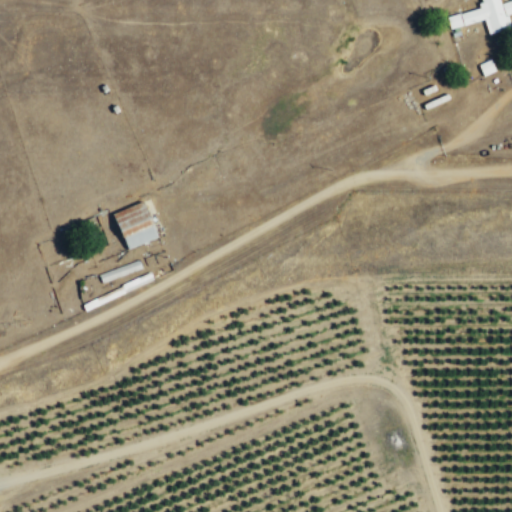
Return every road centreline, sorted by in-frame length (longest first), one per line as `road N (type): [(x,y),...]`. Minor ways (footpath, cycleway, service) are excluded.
road 1 (track): [(438,511),(406,408),(392,389),(367,378),(326,383),(138,445),(0,479)]
road 2 (residential): [(0,360),(121,308),(340,185),(394,171)]
